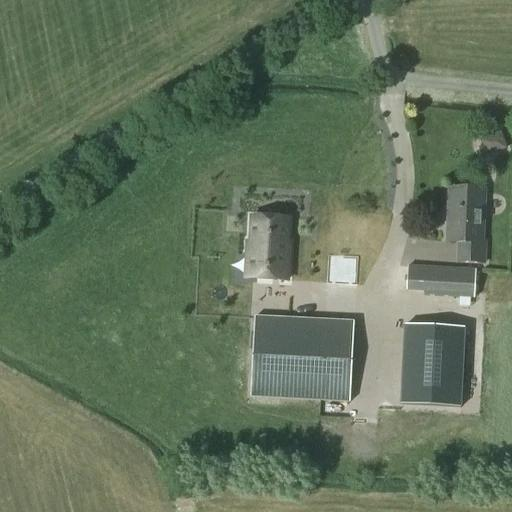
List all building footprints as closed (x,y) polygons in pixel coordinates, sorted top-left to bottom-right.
[(488,138),(494,155),(505,151),(498,134),(488,138)] [(449,191),(446,243),(459,244),(457,263),(483,264),(484,244),(480,242),(483,192),(449,191)] [(358,215),(325,215),(324,275),(357,275),(358,215)] [(285,245),(286,224),(252,222),(251,245),(248,245),(247,255),(258,256),(257,280),(285,282),(287,246),(285,245)] [(409,267),(408,294),(475,299),(477,272),(409,267)] [(254,318),(251,401),(349,405),(352,322),(254,318)] [(480,350),(400,347),(397,407),(477,410),(480,350)]
